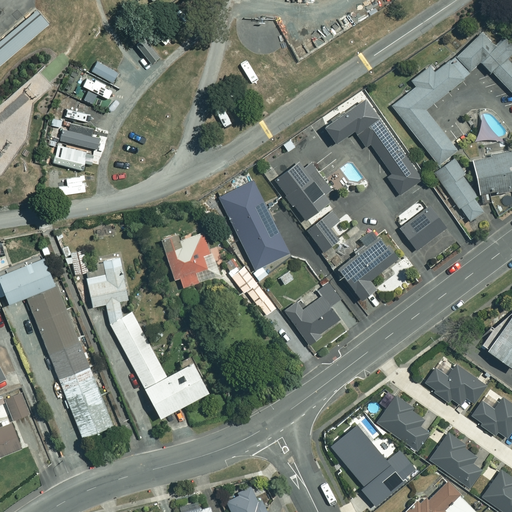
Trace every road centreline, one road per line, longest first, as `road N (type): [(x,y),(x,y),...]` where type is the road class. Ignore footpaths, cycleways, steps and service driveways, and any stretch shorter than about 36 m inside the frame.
road 1 (residential): [(271,422),(224,447),(83,491),(47,511)]
road 2 (residential): [(372,348),(401,379),(511,458)]
road 3 (residential): [(511,243),(372,348)]
road 4 (residential): [(372,348),(271,422)]
